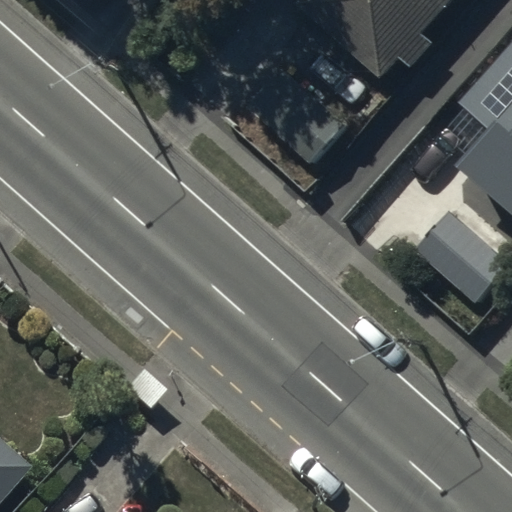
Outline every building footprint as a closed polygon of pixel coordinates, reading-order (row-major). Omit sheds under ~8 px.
[(305,0),(302,4),(389,84),(407,64),(417,73),(483,0),(305,0)] [(511,39),(446,114),(456,123),(470,108),(494,129),(463,164),(511,207),(511,39)] [(343,121),(288,70),(251,109),(306,161),(343,121)] [(511,267),(511,261),(453,212),(418,254),(480,306),(511,267)] [(0,507),(31,473),(0,444),(0,507)]
